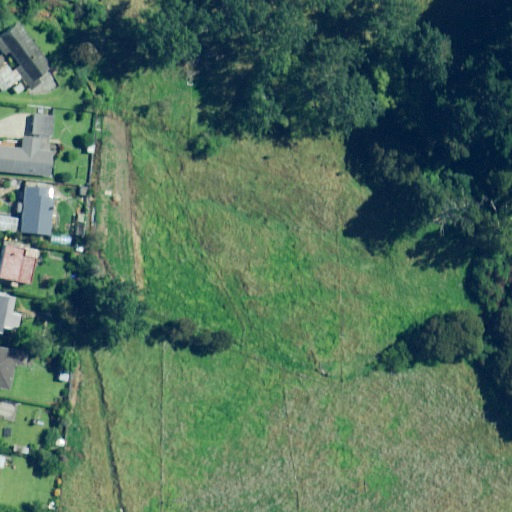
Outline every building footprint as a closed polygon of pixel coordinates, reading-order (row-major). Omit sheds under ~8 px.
[(51,67),(16,24),(0,36),(0,50),(4,56),(8,53),(33,83),(51,67)] [(24,90),(5,65),(0,68),(0,91),(2,93),(11,86),(17,95),(24,90)] [(25,114),(22,141),(0,139),(0,172),(50,177),(52,153),(38,151),(39,135),(51,136),(53,117),(25,114)] [(19,233),(49,236),(51,218),(57,218),(59,202),(52,202),(53,191),(24,188),(22,203),(16,203),(15,213),(21,214),(19,233)] [(34,251),(3,245),(0,259),(0,278),(28,284),(34,251)] [(0,335),(18,339),(22,316),(5,313),(8,297),(0,295),(0,335)] [(0,388),(8,390),(16,349),(0,345),(0,388)] [(18,408),(2,404),(0,412),(0,417),(15,421),(18,408)]
